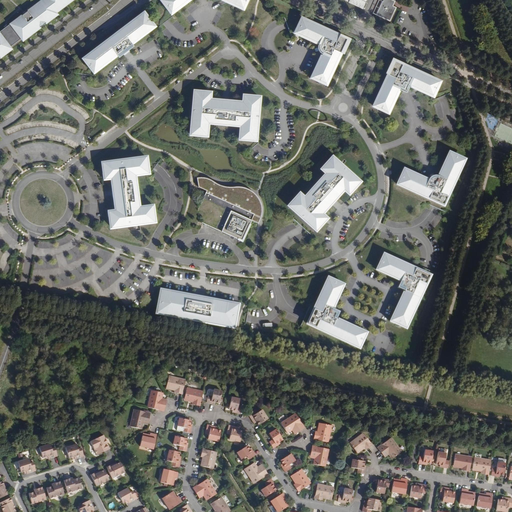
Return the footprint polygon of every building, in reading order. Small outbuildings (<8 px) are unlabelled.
[(42,0),(24,14),(12,23),(25,40),(59,13),(57,12),(72,0),(42,0)] [(222,0),(241,9),(243,4),(242,4),(243,0),(158,0),(160,3),(161,3),(166,9),(165,10),(168,14),(186,0),(222,0)] [(343,0),(362,8),(363,8),(365,2),(366,0),(343,0)] [(382,2),(376,15),(390,21),(396,8),(392,6),(382,2)] [(144,12),(82,59),(85,63),(87,63),(91,68),(89,69),(92,73),(116,55),(118,57),(122,54),(128,50),(133,46),(131,43),(154,25),(151,22),(150,22),(146,17),(147,16),(144,12)] [(295,33),(316,43),(316,46),(316,49),(318,51),(320,53),(309,77),(313,79),(324,84),(345,38),(299,17),(294,28),(294,27),(292,32),(295,33)] [(0,58),(14,48),(1,32),(0,32),(0,58)] [(405,87),(407,85),(414,88),(431,96),(433,92),(438,81),(392,60),(371,106),(381,110),(381,111),(386,113),(397,89),(400,89),(403,89),(405,87)] [(191,91),(188,128),(204,130),(205,123),(238,126),(237,133),(254,134),(257,98),(246,97),(246,95),(241,95),(240,102),(227,101),(227,100),(220,99),(220,101),(207,99),(208,92),(202,91),(202,93),(191,91)] [(427,179),(426,181),(422,179),(401,170),(399,174),(400,175),(396,186),(428,201),(441,207),(462,161),(451,156),(452,155),(447,153),(436,177),(434,177),(431,177),(431,175),(428,176),(429,178),(427,179)] [(128,157),(98,161),(101,180),(108,179),(110,190),(110,194),(110,197),(112,209),(105,210),(107,228),(154,223),(151,203),(137,205),(134,175),(146,174),(143,155),(128,157)] [(359,180),(332,156),(321,168),(325,173),(303,197),(299,193),(287,205),(315,230),(322,221),(323,222),(327,218),(321,213),(330,203),(331,204),(335,199),(334,198),(343,188),(349,194),(353,190),(352,189),(359,180)] [(198,187),(206,190),(198,210),(205,213),(201,222),(202,223),(239,240),(242,241),(251,220),(258,223),(260,218),(261,216),(261,212),(261,209),(261,205),(260,201),(258,198),(256,195),(253,192),(250,190),(247,188),(243,187),(239,187),(228,187),(225,186),(217,184),(211,180),(208,178),(204,177),(200,177),(196,178),(198,187)] [(399,281),(398,283),(398,286),(399,289),(400,290),(403,291),(389,322),(393,324),(394,323),(404,327),(428,276),(382,255),(378,265),(376,265),(374,269),(399,281)] [(332,311),(330,309),(341,285),(336,283),(335,284),(325,279),(304,325),(356,348),(361,338),(362,338),(364,334),(333,320),(335,316),(334,313),(333,312),(332,311)] [(162,291),(157,290),(153,313),(232,328),(236,305),(199,298),(162,291)] [(185,380),(169,376),(167,387),(175,389),(175,390),(174,393),(182,394),(185,380)] [(203,392),(187,388),(185,399),(193,401),(193,402),(193,404),(200,406),(203,392)] [(222,392),(213,390),(212,397),(208,396),(207,403),(215,405),(215,402),(219,403),(222,392)] [(163,393),(152,391),(148,408),(164,411),(166,402),(161,401),(162,399),(163,393)] [(240,400),(231,398),(229,410),(233,411),(232,412),(240,414),(242,408),(238,407),(240,400)] [(258,413),(256,409),(249,414),(254,421),(256,420),(257,422),(259,425),(268,419),(262,410),(258,413)] [(150,413),(134,410),(130,426),(141,429),(142,423),(143,421),(148,422),(150,413)] [(304,428),(295,415),(281,424),(287,433),(292,430),(294,429),(297,433),(304,428)] [(191,421),(179,418),(177,427),(184,428),(183,432),(190,433),(192,425),(190,425),(191,421)] [(331,426),(321,424),(319,433),(317,432),(315,432),(313,439),(328,442),(331,426)] [(216,427),(207,425),(205,433),(209,434),(208,439),(219,441),(221,431),(218,430),(215,430),(216,427)] [(237,427),(229,425),(227,434),(230,435),(229,440),(240,442),(242,432),(239,431),(237,431),(237,427)] [(282,440),(275,430),(268,435),(272,441),(269,443),(273,448),(280,444),(279,442),(282,440)] [(156,435),(150,434),(149,436),(149,438),(142,437),(140,446),(153,449),(156,435)] [(372,445),(363,434),(350,444),(356,453),(364,447),(364,448),(366,450),(372,445)] [(105,440),(103,436),(90,442),(97,455),(110,449),(107,443),(105,444),(104,440),(105,440)] [(187,439),(175,437),(173,445),(180,446),(179,450),(186,452),(187,444),(186,443),(187,439)] [(401,452),(390,439),(377,449),(383,455),(387,452),(389,454),(392,459),(401,452)] [(52,449),(50,444),(39,448),(42,458),(45,457),(47,456),(48,459),(48,460),(57,457),(55,448),(52,449)] [(78,450),(76,445),(65,448),(69,459),(71,458),(74,457),(74,459),(74,460),(84,457),(81,449),(78,450)] [(249,449),(247,446),(237,453),(242,460),(247,456),(250,459),(255,455),(251,448),(249,449)] [(328,450),(312,447),(311,454),(310,456),(315,457),(315,459),(314,465),(325,467),(328,450)] [(217,453),(203,449),(201,457),(203,457),(205,458),(203,466),(213,469),(217,453)] [(180,453),(169,450),(167,461),(172,462),(171,466),(179,468),(181,459),(178,459),(179,457),(180,453)] [(432,452),(424,450),(423,457),(419,457),(418,463),(426,465),(427,463),(430,464),(432,452)] [(446,454),(438,453),(436,465),(439,465),(439,467),(447,468),(448,462),(445,461),(446,454)] [(295,461),(290,454),(280,461),(282,464),(281,465),(285,472),(291,468),(289,465),(295,461)] [(472,458),(455,455),(453,466),(462,467),(462,468),(462,471),(469,472),(472,458)] [(490,461),(474,459),(472,469),(481,470),(481,472),(481,474),(488,475),(490,461)] [(497,463),(496,470),(492,469),(491,476),(499,477),(499,475),(503,476),(505,464),(504,464),(505,460),(498,459),(497,463)] [(30,465),(28,460),(17,463),(21,474),(24,473),(26,472),(27,474),(27,475),(36,472),(33,464),(30,465)] [(362,462),(351,460),(349,468),(356,469),(355,473),(362,474),(363,466),(362,465),(362,462)] [(125,473),(120,463),(116,464),(113,466),(112,465),(106,468),(112,479),(125,473)] [(257,468),(254,463),(245,469),(254,484),(267,475),(263,467),(258,470),(257,468)] [(178,473),(163,469),(160,483),(170,485),(171,478),(174,478),(176,479),(178,473)] [(109,481),(104,470),(100,472),(97,474),(96,472),(90,475),(96,487),(109,481)] [(301,470),(292,475),(297,483),(296,484),(294,485),(298,491),(310,483),(301,470)] [(82,489),(78,479),(73,481),(70,481),(70,479),(64,481),(68,494),(82,489)] [(275,486),(270,479),(265,483),(267,486),(261,490),(265,497),(276,490),(274,487),(275,486)] [(407,480),(400,479),(400,482),(400,484),(393,483),(391,493),(405,495),(407,480)] [(216,494),(207,480),(193,489),(198,496),(202,493),(203,495),(206,500),(216,494)] [(390,482),(382,481),(381,482),(377,482),(375,494),(384,495),(385,488),(389,489),(390,482)] [(64,495),(60,483),(54,485),(54,486),(52,487),(47,489),(50,499),(64,495)] [(333,488),(317,485),(314,499),(322,500),(322,498),(323,497),(331,498),(333,488)] [(426,486),(418,485),(417,488),(415,487),(412,487),(410,497),(421,499),(421,494),(425,494),(426,486)] [(46,500),(42,488),(36,490),(36,492),(34,493),(29,494),(32,505),(46,500)] [(129,492),(127,488),(119,493),(118,493),(123,503),(126,502),(128,501),(129,502),(129,503),(137,499),(136,498),(134,494),(132,491),(129,492)] [(449,489),(440,488),(439,496),(442,496),(442,501),(452,503),(454,493),(450,492),(448,492),(449,489)] [(352,491),(344,489),(343,496),(339,495),(338,502),(346,504),(346,502),(350,502),(352,491)] [(467,490),(461,489),(458,503),(472,506),(473,496),(466,495),(467,493),(467,490)] [(492,494),(486,493),(485,496),(485,498),(478,497),(476,507),(489,509),(492,494)] [(174,499),(170,494),(162,499),(169,510),(182,502),(178,497),(176,498),(174,499)] [(286,499),(282,494),(270,502),(276,511),(279,511),(286,508),(282,502),(284,501),(286,499)] [(229,511),(230,511),(221,497),(212,503),(217,511),(216,511),(215,511),(229,511)] [(13,504),(10,498),(0,503),(0,506),(2,511),(14,511),(15,511),(13,508),(12,505),(13,504)] [(379,501),(368,499),(368,502),(367,504),(364,503),(362,511),(371,511),(372,510),(376,511),(379,501)] [(511,500),(503,499),(503,501),(501,501),(497,500),(496,511),(504,511),(506,511),(507,507),(511,508),(511,500)] [(94,509),(89,500),(81,504),(83,508),(78,510),(79,511),(91,511),(91,510),(93,509),(94,509)]
